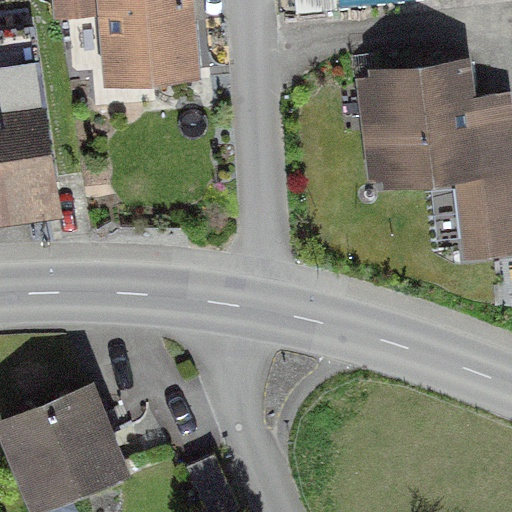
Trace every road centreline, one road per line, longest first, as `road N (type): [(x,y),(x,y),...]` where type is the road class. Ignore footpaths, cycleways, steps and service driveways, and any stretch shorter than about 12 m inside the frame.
road 1 (residential): [(247,0),(253,311)]
road 2 (tertiary): [(253,311),(358,334),(511,391)]
road 3 (tertiary): [(0,293),(195,298),(253,311)]
road 4 (residential): [(253,311),(235,385),(240,424),(277,511)]
